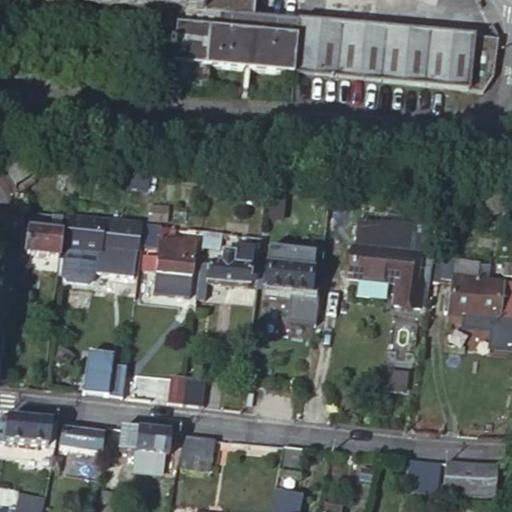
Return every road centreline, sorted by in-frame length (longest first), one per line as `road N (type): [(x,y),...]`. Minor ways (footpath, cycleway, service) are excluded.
road 1 (residential): [(511,64),(490,116),(451,131),(167,110),(0,87)]
road 2 (residential): [(511,454),(0,397)]
